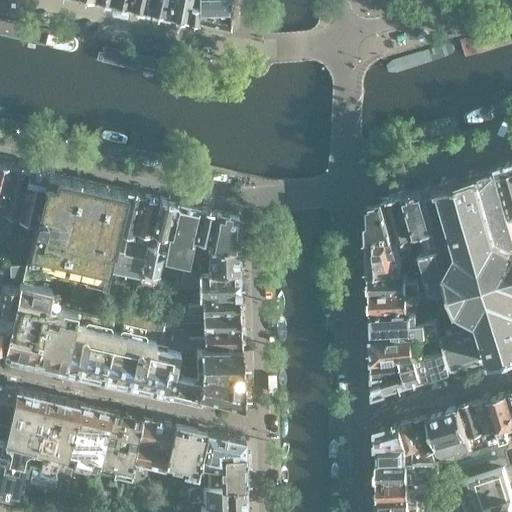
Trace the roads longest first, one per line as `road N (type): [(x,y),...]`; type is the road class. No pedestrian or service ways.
road 1 (residential): [(254,427),(0,368)]
road 2 (residential): [(0,147),(243,197)]
road 3 (residential): [(245,50),(15,0)]
road 4 (residential): [(359,420),(351,188)]
road 5 (residential): [(243,197),(254,427)]
road 6 (residential): [(351,188),(511,143)]
road 7 (residential): [(359,420),(511,374)]
road 8 (residential): [(491,0),(344,40)]
road 9 (residential): [(351,188),(344,40)]
